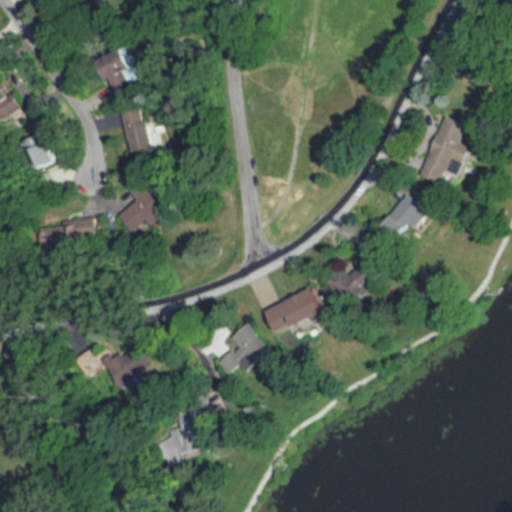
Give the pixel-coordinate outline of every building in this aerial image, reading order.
[(132,52),(109,61),(123,99),(136,94),(132,83),(142,79),(132,52)] [(0,75),(0,125),(28,108),(20,95),(14,98),(0,75)] [(157,121),(151,123),(148,113),(129,118),(139,157),(165,150),(157,121)] [(473,124),(449,114),(425,176),(459,189),(475,147),(466,143),(473,124)] [(42,175),(65,164),(50,132),(27,143),(42,175)] [(162,227),(179,213),(148,178),(133,190),(144,201),(126,217),(142,234),(157,221),(162,227)] [(432,225),(426,199),(394,207),(399,233),(432,225)] [(96,222),(72,229),(76,244),(100,237),(96,222)] [(351,276),(344,267),(330,277),(350,303),(387,276),(374,258),(351,276)] [(333,319),(318,287),(267,312),(279,337),(292,331),(295,338),(333,319)]
